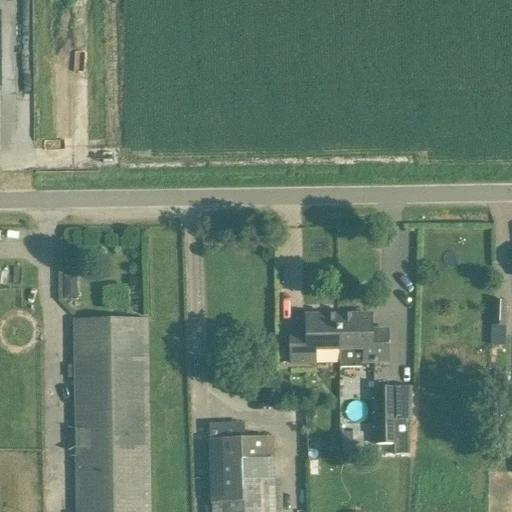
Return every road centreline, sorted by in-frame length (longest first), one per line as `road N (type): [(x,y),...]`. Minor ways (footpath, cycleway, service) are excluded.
road 1 (unclassified): [(0,201),(511,194)]
road 2 (unknown): [(187,199),(209,397),(231,420),(292,430),(305,508)]
